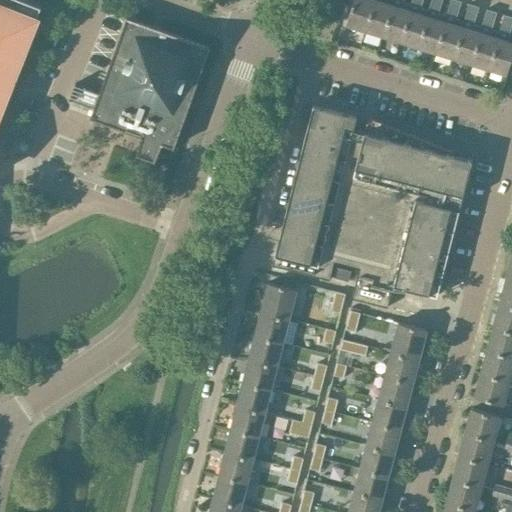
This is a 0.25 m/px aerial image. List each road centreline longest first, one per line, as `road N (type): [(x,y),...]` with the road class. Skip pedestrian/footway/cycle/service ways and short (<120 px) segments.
road 1 (tertiary): [(0,417),(152,307),(254,35)]
road 2 (residential): [(183,511),(312,62)]
road 3 (residential): [(418,511),(511,153)]
road 4 (residential): [(511,119),(312,62)]
